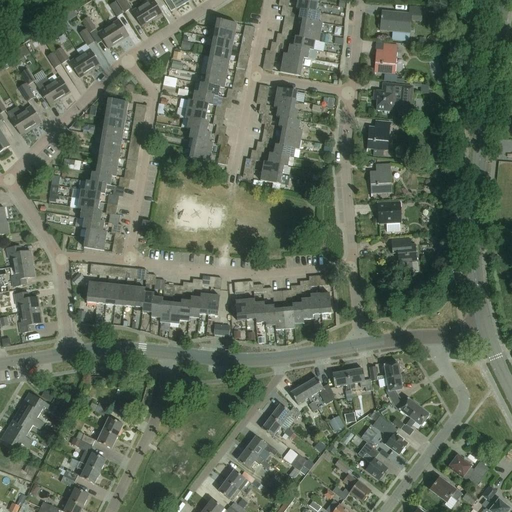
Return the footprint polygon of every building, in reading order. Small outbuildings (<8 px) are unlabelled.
[(116,0),(124,13),(132,8),(126,0),(116,0)] [(153,22),(163,15),(153,0),(151,0),(142,5),(153,22)] [(170,0),(166,0),(164,1),(171,12),(176,9),(177,10),(192,0),(175,0),(172,2),(170,0)] [(319,3),(315,2),(303,0),(299,0),(298,9),(301,9),(302,9),(317,12),(319,3)] [(118,17),(124,13),(116,2),(110,5),(118,17)] [(142,28),(153,22),(142,5),(132,12),(142,28)] [(421,22),(423,8),(410,7),(409,14),(382,12),(382,16),(381,16),(380,30),(410,33),(412,21),(421,22)] [(321,13),(317,12),(302,9),(301,9),(300,19),(304,19),(319,22),(321,13)] [(96,30),(88,18),(82,22),(90,34),(96,30)] [(324,23),(319,22),(304,19),(302,29),(322,32),(324,23)] [(119,43),(129,37),(119,20),(108,27),(119,43)] [(236,33),(238,24),(218,20),(216,29),(236,33)] [(119,43),(108,27),(98,33),(108,50),(119,43)] [(234,42),(236,33),(216,29),(214,38),(234,42)] [(320,41),(322,32),(302,29),(300,38),(316,41),(320,41)] [(87,48),(94,43),(86,30),(79,34),(87,48)] [(316,41),(300,38),(296,37),(295,46),(310,49),(314,50),(316,41)] [(232,52),(234,42),(214,38),(212,47),(232,52)] [(273,42),(271,52),(276,53),(281,54),(282,44),(277,43),(273,42)] [(17,60),(32,53),(28,45),(13,52),(17,60)] [(310,49),(295,46),(291,45),(289,55),(304,58),(308,59),(310,49)] [(395,74),(398,46),(386,45),(385,52),(376,51),(374,72),(395,74)] [(231,61),(232,52),(212,47),(211,57),(231,61)] [(61,65),(69,60),(62,48),(54,53),(61,65)] [(90,73),(100,66),(90,50),(80,56),(90,73)] [(55,69),(61,65),(54,53),(48,57),(55,69)] [(240,53),(239,62),(248,64),(250,55),(240,53)] [(304,58),(289,55),(284,54),(283,63),(302,67),(304,58)] [(80,79),(90,73),(80,56),(69,63),(80,79)] [(229,70),(231,61),(211,57),(209,66),(229,70)] [(173,61),(171,68),(182,70),(183,64),(173,61)] [(239,62),(237,72),(246,74),(248,64),(239,62)] [(301,76),(302,67),(283,63),(281,72),(301,76)] [(227,79),(229,70),(209,66),(207,75),(227,79)] [(28,86),(35,82),(28,70),(21,74),(28,86)] [(41,80),(48,76),(45,70),(37,74),(41,80)] [(225,88),(227,79),(207,75),(205,84),(221,88),(225,88)] [(60,100),(71,94),(60,77),(50,84),(60,100)] [(50,107),(60,100),(47,79),(36,86),(50,107)] [(221,88),(205,84),(201,83),(199,93),(215,96),(219,97),(221,88)] [(27,102),(35,97),(26,84),(19,89),(27,102)] [(411,107),(413,87),(383,84),(383,93),(374,92),(373,101),(377,101),(376,111),(393,113),(394,106),(411,107)] [(276,98),(296,102),(298,92),(278,88),(276,98)] [(215,96),(199,93),(195,92),(193,101),(209,104),(213,105),(215,96)] [(294,110),(296,102),(276,98),(274,106),(279,107),(294,110)] [(128,112),(129,103),(109,100),(107,109),(128,112)] [(207,114),(209,104),(193,101),(189,100),(187,109),(207,114)] [(137,104),(136,114),(145,115),(147,106),(137,104)] [(21,114),(31,130),(42,123),(31,107),(21,114)] [(279,107),(277,116),(281,117),(296,120),(298,110),(294,110),(279,107)] [(31,130),(21,114),(17,108),(7,114),(21,136),(31,130)] [(126,122),(128,112),(107,109),(106,118),(126,122)] [(206,122),(207,114),(187,109),(185,118),(189,119),(206,122)] [(136,114),(134,123),(143,124),(144,124),(145,115),(136,114)] [(216,115),(214,124),(218,125),(223,126),(224,117),(216,115)] [(301,121),(296,120),(281,117),(280,127),(283,127),(299,130),(301,121)] [(125,131),(126,122),(106,118),(104,127),(125,131)] [(210,123),(206,122),(189,119),(187,128),(191,129),(208,132),(210,123)] [(388,151),(390,123),(378,121),(378,129),(375,128),(369,128),(367,149),(374,150),(373,157),(383,157),(384,151),(388,151)] [(218,125),(216,134),(220,135),(225,135),(227,126),(223,126),(218,125)] [(123,140),(125,131),(104,127),(103,136),(123,140)] [(303,131),(299,130),(283,127),(282,136),(301,140),(303,131)] [(212,133),(208,132),(191,129),(190,138),(193,139),(210,142),(212,133)] [(0,153),(10,147),(0,130),(0,153)] [(122,149),(123,140),(103,136),(101,146),(122,149)] [(299,150),(301,140),(282,136),(280,146),(295,149),(299,150)] [(213,143),(210,142),(193,139),(191,148),(212,152),(213,143)] [(295,149),(280,146),(276,145),(274,155),(290,158),(294,158),(295,149)] [(120,158),(122,149),(101,146),(99,155),(120,158)] [(210,162),(212,152),(191,148),(190,158),(210,162)] [(290,158),(274,155),(270,154),(268,163),(284,166),(288,167),(290,158)] [(118,168),(120,158),(99,155),(98,164),(118,168)] [(443,163),(444,155),(431,155),(431,162),(443,163)] [(284,166),(268,163),(264,162),(262,171),(283,175),(284,166)] [(117,177),(118,168),(98,164),(96,174),(112,176),(117,177)] [(371,193),(392,192),(390,164),(375,165),(376,170),(370,171),(371,193)] [(281,185),(283,175),(262,171),(260,181),(281,185)] [(93,173),(91,182),(111,186),(112,176),(96,174),(93,173)] [(80,181),(78,190),(81,190),(85,191),(101,193),(105,194),(105,189),(114,191),(114,190),(115,186),(111,186),(106,185),(91,182),(87,182),(80,181)] [(80,196),(80,199),(99,202),(100,196),(101,193),(85,191),(81,190),(80,196)] [(72,198),(70,207),(82,209),(98,212),(99,202),(80,199),(72,198)] [(378,223),(401,222),(400,202),(377,203),(378,223)] [(118,205),(117,205),(107,204),(106,213),(110,214),(116,215),(118,205)] [(82,209),(80,219),(85,219),(100,222),(102,212),(98,212),(82,209)] [(77,218),(76,227),(87,228),(103,231),(104,223),(100,222),(85,219),(80,219),(77,218)] [(148,233),(151,222),(143,220),(140,232),(148,233)] [(0,234),(9,233),(7,221),(0,221),(0,241),(1,242),(0,234)] [(87,229),(86,238),(105,242),(107,232),(103,231),(87,228),(87,229)] [(86,238),(84,248),(104,251),(105,242),(86,238)] [(399,263),(417,261),(416,244),(411,245),(410,239),(391,240),(392,254),(398,253),(399,263)] [(14,267),(33,264),(31,251),(22,252),(21,246),(7,248),(9,259),(13,258),(14,267)] [(418,273),(418,262),(407,263),(407,273),(418,273)] [(26,279),(35,277),(33,264),(14,267),(15,276),(12,277),(13,287),(27,285),(26,279)] [(84,278),(79,274),(72,281),(77,285),(84,278)] [(97,303),(99,283),(89,282),(87,302),(97,303)] [(244,282),(234,283),(235,293),(235,295),(245,294),(245,293),(244,282)] [(106,304),(108,284),(99,283),(97,303),(106,304)] [(115,305),(117,285),(108,284),(106,304),(115,305)] [(125,306),(127,286),(117,285),(115,305),(125,306)] [(134,307),(136,287),(127,286),(125,306),(134,307)] [(145,288),(136,287),(134,307),(143,308),(144,292),(145,292),(145,288)] [(154,293),(145,292),(144,292),(143,308),(143,312),(152,313),(153,297),(154,293)] [(21,314),(40,311),(38,298),(29,299),(28,293),(15,295),(16,305),(20,304),(21,314)] [(312,315),(321,314),(319,293),(310,294),(310,299),(312,315)] [(321,314),(331,313),(329,293),(319,293),(321,314)] [(208,316),(210,296),(201,295),(201,299),(199,315),(208,316)] [(218,317),(220,297),(210,296),(208,316),(218,317)] [(163,298),(153,297),(152,313),(151,317),(161,318),(162,303),(163,298)] [(199,315),(201,299),(191,298),(190,302),(189,318),(198,319),(199,315)] [(312,319),(312,315),(310,299),(301,299),(301,303),(303,320),(312,319)] [(256,320),(255,304),(255,300),(245,301),(247,320),(256,320)] [(189,318),(190,302),(182,301),(181,305),(180,320),(189,321),(189,318)] [(237,321),(247,320),(245,301),(236,302),(237,321)] [(161,318),(160,322),(170,323),(172,304),(162,303),(161,318)] [(303,324),(303,320),(301,303),(292,304),(293,309),(294,324),(303,324)] [(180,320),(181,305),(172,304),(170,323),(179,324),(180,320)] [(266,323),(265,307),(264,304),(255,304),(256,320),(256,323),(266,323)] [(276,326),(274,311),(274,306),(265,307),(266,323),(266,327),(276,326)] [(295,329),(294,324),(293,309),(283,310),(285,329),(295,329)] [(276,330),(285,329),(283,310),(274,311),(276,326),(276,330)] [(33,325),(42,324),(40,311),(21,314),(23,323),(19,323),(21,333),(34,331),(33,325)] [(229,337),(230,327),(215,325),(214,335),(229,337)] [(386,379),(400,377),(398,364),(384,366),(386,376),(377,377),(376,368),(370,368),(372,382),(378,381),(386,379)] [(363,370),(348,372),(350,386),(361,384),(361,389),(366,388),(367,393),(372,392),(370,380),(365,381),(363,370)] [(348,372),(333,374),(335,388),(348,386),(350,386),(348,372)] [(396,391),(402,390),(400,377),(386,379),(378,381),(380,388),(388,386),(389,392),(387,393),(393,403),(400,399),(396,392),(396,391)] [(334,401),(333,395),(328,385),(323,388),(317,378),(304,386),(311,398),(317,394),(319,393),(326,405),(334,401)] [(304,386),(291,394),(298,405),(311,398),(304,386)] [(29,394),(24,403),(41,413),(44,408),(51,412),(54,408),(29,394)] [(410,419),(419,408),(408,400),(404,405),(403,405),(400,399),(393,403),(398,412),(400,411),(410,419)] [(24,403),(18,412),(43,427),(45,423),(38,419),(41,413),(24,403)] [(89,409),(106,417),(109,411),(92,403),(89,409)] [(314,412),(319,410),(314,403),(310,406),(314,412)] [(290,412),(281,405),(272,417),(282,425),(289,417),(293,420),(294,418),(297,420),(302,414),(294,408),(290,412)] [(403,425),(399,429),(410,437),(414,431),(411,428),(415,422),(421,427),(430,416),(419,408),(410,419),(411,419),(406,427),(403,425)] [(357,411),(347,413),(349,422),(359,420),(357,411)] [(18,412),(13,422),(30,432),(33,426),(40,430),(43,427),(18,412)] [(272,417),(262,430),(273,438),(282,425),(272,417)] [(397,431),(389,425),(380,417),(373,426),(383,434),(390,439),(386,445),(400,455),(407,445),(403,441),(398,436),(397,437),(394,435),(397,431)] [(118,437),(124,425),(110,418),(104,430),(118,437)] [(329,423),(335,433),(344,428),(339,418),(329,423)] [(399,429),(403,425),(396,419),(392,424),(399,429)] [(13,422),(7,431),(32,445),(34,442),(27,437),(30,432),(13,422)] [(291,438),(294,434),(287,429),(284,433),(291,438)] [(112,450),(118,437),(104,430),(98,443),(112,450)] [(7,431),(2,440),(19,451),(22,445),(29,449),(32,445),(7,431)] [(87,444),(92,446),(95,440),(84,435),(81,441),(87,444)] [(248,449),(247,450),(258,458),(258,457),(264,449),(269,453),(270,452),(273,448),(265,443),(265,444),(257,437),(251,444),(247,448),(248,449)] [(78,448),(81,442),(75,439),(72,445),(78,448)] [(92,446),(87,444),(81,441),(78,447),(89,452),(92,446)] [(375,460),(378,456),(379,454),(366,444),(358,455),(363,458),(371,464),(366,470),(379,480),(381,478),(382,479),(385,475),(384,474),(387,469),(375,460)] [(270,467),(258,457),(258,458),(247,450),(238,461),(249,470),(255,462),(260,466),(260,465),(266,469),(268,470),(270,467)] [(93,453),(92,454),(89,452),(89,453),(85,451),(80,462),(101,472),(107,460),(93,453)] [(479,463),(473,471),(470,468),(472,466),(458,455),(448,468),(462,479),(463,478),(467,481),(469,478),(478,485),(489,470),(479,463)] [(33,456),(24,472),(29,475),(38,459),(33,456)] [(295,460),(303,467),(307,462),(299,456),(295,460)] [(300,472),(303,467),(295,460),(291,466),(300,472)] [(334,466),(346,474),(350,469),(338,460),(334,466)] [(80,462),(76,469),(84,472),(81,477),(95,484),(101,472),(80,462)] [(64,476),(75,481),(79,475),(67,469),(64,476)] [(240,492),(248,481),(235,471),(226,482),(240,492)] [(363,503),(372,493),(349,475),(344,482),(353,489),(350,493),(363,503)] [(64,476),(61,482),(72,488),(75,481),(64,476)] [(430,491),(447,504),(445,506),(451,510),(457,502),(462,495),(456,490),(456,491),(440,478),(430,491)] [(258,490),(261,485),(254,480),(251,485),(258,490)] [(278,494),(283,487),(276,481),(270,489),(278,494)] [(232,503),(240,492),(226,482),(219,492),(232,503)] [(489,502),(497,492),(490,487),(482,496),(489,502)] [(84,507),(90,495),(76,488),(70,500),(84,507)] [(331,500),(334,496),(328,491),(324,496),(331,500)] [(473,506),(477,500),(468,492),(463,499),(473,506)] [(277,511),(284,511),(295,499),(290,495),(277,511)] [(81,511),(84,507),(70,500),(64,511),(81,511)] [(207,511),(222,511),(224,509),(213,500),(205,510),(207,511)] [(508,511),(510,509),(499,500),(493,507),(486,501),(482,506),(490,511),(508,511)] [(327,511),(348,511),(334,501),(326,511),(327,511)] [(309,507),(315,511),(318,511),(321,509),(313,502),(309,507)] [(12,503),(9,511),(17,511),(20,507),(12,503)] [(61,511),(63,510),(51,504),(50,506),(44,503),(41,509),(47,511),(48,511),(49,511),(61,511)]
